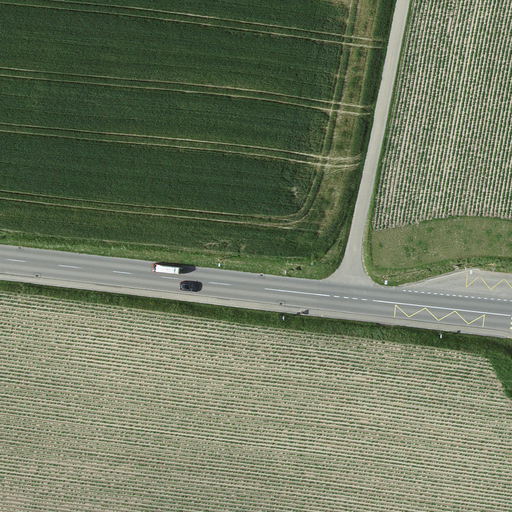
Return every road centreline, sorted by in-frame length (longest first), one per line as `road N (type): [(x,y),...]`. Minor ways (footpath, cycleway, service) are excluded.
road 1 (tertiary): [(0,258),(345,297)]
road 2 (residential): [(345,297),(405,0)]
road 3 (tertiary): [(345,297),(511,315)]
